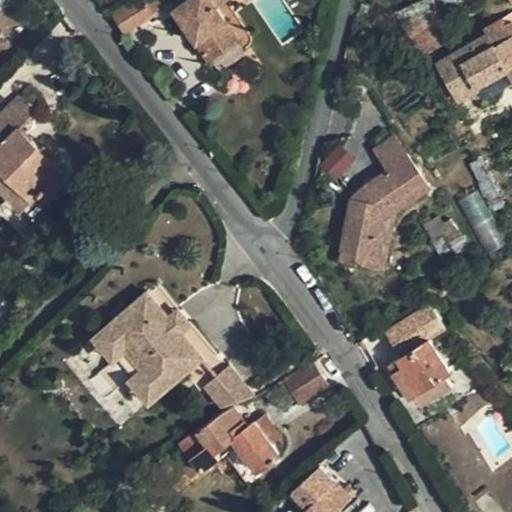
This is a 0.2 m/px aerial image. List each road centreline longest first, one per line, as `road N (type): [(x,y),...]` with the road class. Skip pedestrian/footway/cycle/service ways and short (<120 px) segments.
road 1 (residential): [(272,251),(438,511)]
road 2 (residential): [(0,356),(152,190),(198,156)]
road 3 (residential): [(344,0),(291,214),(272,251)]
road 4 (residential): [(77,0),(198,156)]
road 5 (residential): [(198,156),(272,251)]
